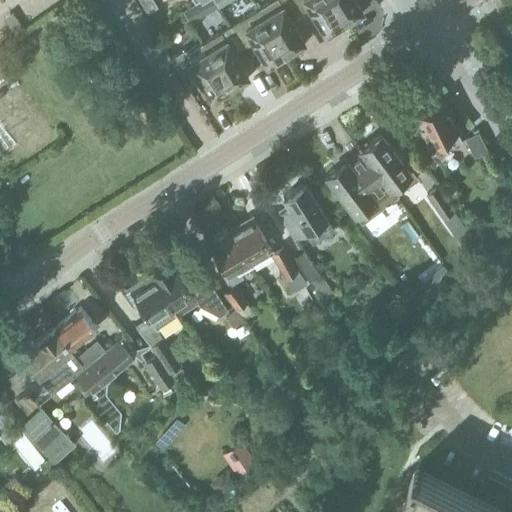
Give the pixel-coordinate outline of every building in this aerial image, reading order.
[(155,4),(152,0),(141,0),(140,2),(145,11),(155,4)] [(190,22),(218,6),(214,0),(198,0),(183,10),(190,22)] [(270,0),(258,8),(288,56),(290,55),(302,46),(300,43),(303,41),(303,42),(304,41),(290,19),(300,13),(291,0),(270,0)] [(291,0),(300,13),(309,7),(325,33),(326,32),(329,30),(331,33),(343,27),(346,25),(330,0),(291,0)] [(330,0),(346,25),(348,24),(360,16),(358,13),(361,11),(362,10),(355,0),(330,0)] [(258,8),(230,25),(243,47),(253,41),(267,64),(268,63),(271,61),(272,64),(285,57),(288,56),(258,8)] [(202,42),(201,42),(206,50),(207,50),(231,90),(233,89),(245,80),(243,77),(246,76),(247,76),(248,75),(234,53),(243,47),(230,25),(202,42)] [(184,49),(172,57),(187,82),(187,81),(197,75),(210,98),(212,97),(211,97),(214,95),(216,98),(229,91),(231,90),(207,50),(206,50),(201,42),(186,52),(184,49)] [(415,114),(430,144),(434,142),(438,151),(460,140),(456,132),(458,131),(443,101),(432,106),(429,105),(422,108),(422,111),(415,114)] [(474,156),(487,150),(478,131),(465,137),(474,156)] [(360,152),(394,194),(415,178),(408,169),(407,170),(379,133),(358,149),(360,152)] [(394,194),(360,152),(347,162),(345,159),(323,175),(360,223),(395,196),(394,194)] [(326,216),(325,217),(303,182),(281,196),(293,214),(283,221),(293,237),(304,230),(312,243),(334,229),(326,216)] [(438,185),(426,193),(442,217),(454,210),(438,185)] [(240,225),(230,231),(248,263),(270,251),(251,218),(248,220),(246,216),(237,221),(240,225)] [(231,283),(242,276),(238,269),(248,263),(230,231),(227,226),(208,237),(210,241),(208,243),(231,283)] [(292,289),(304,282),(295,268),(294,269),(281,245),(270,251),(282,273),(292,289)] [(308,280),(319,273),(304,249),(294,256),(308,280)] [(167,261),(149,273),(174,312),(180,320),(177,314),(197,301),(199,304),(218,314),(227,309),(211,281),(207,284),(197,269),(191,272),(186,265),(177,271),(172,263),(170,265),(167,261)] [(443,264),(435,270),(442,280),(451,274),(450,273),(443,264)] [(174,312),(149,273),(148,274),(151,278),(142,284),(140,281),(132,286),(134,289),(131,291),(147,316),(149,319),(150,318),(153,316),(162,331),(180,320),(174,312)] [(311,280),(324,301),(335,294),(322,273),(311,280)] [(236,309),(246,301),(248,300),(235,284),(224,292),(235,308),(236,309)] [(246,302),(238,309),(245,319),(254,313),(246,302)] [(54,324),(52,327),(80,363),(81,362),(69,347),(97,324),(81,304),(55,325),(54,324)] [(243,318),(236,309),(235,308),(225,315),(233,326),(243,318)] [(80,363),(52,327),(34,341),(35,342),(21,353),(37,374),(37,373),(50,389),(72,372),(71,371),(80,363)] [(155,352),(167,370),(179,363),(162,336),(150,344),(155,352)] [(133,356),(119,337),(75,374),(85,386),(81,389),(115,430),(118,427),(120,410),(104,391),(105,379),(133,356)] [(167,370),(155,352),(143,360),(147,366),(145,368),(154,382),(157,381),(161,387),(173,379),(167,370)] [(179,363),(167,370),(173,379),(185,371),(179,363)] [(22,425),(44,449),(63,431),(41,407),(22,425)] [(4,409),(0,412),(0,435),(10,448),(16,444),(12,439),(21,432),(4,409)] [(13,439),(34,466),(45,457),(24,430),(13,439)] [(225,453),(240,477),(259,465),(244,441),(225,453)] [(401,508),(409,511),(493,511),(479,505),(475,502),(471,500),(465,497),(464,497),(445,487),(432,480),(425,476),(420,474),(419,473),(420,470),(415,467),(413,472),(408,470),(403,480),(403,481),(412,486),(401,508)]
